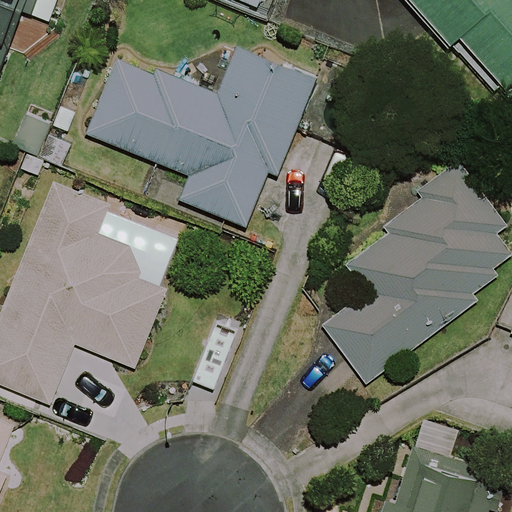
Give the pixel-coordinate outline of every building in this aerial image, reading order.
[(0,0),(0,68),(21,14),(47,24),(56,0),(0,0)] [(511,0),(407,0),(448,46),(457,38),(503,90),(511,81),(511,0)] [(313,82),(235,51),(216,99),(117,60),(87,136),(189,176),(179,201),(245,227),(267,170),(276,174),(313,82)] [(497,284),(507,228),(464,169),(340,257),(366,293),(322,325),(362,380),(497,284)] [(140,266),(148,246),(101,228),(112,201),(52,178),(0,312),(0,386),(51,406),(74,347),(133,370),(169,277),(140,266)] [(454,458),(462,433),(422,420),(414,445),(404,442),(381,511),(487,511),(500,473),(454,458)] [(0,456),(11,429),(0,424),(0,491),(6,477),(0,474),(0,456)]
